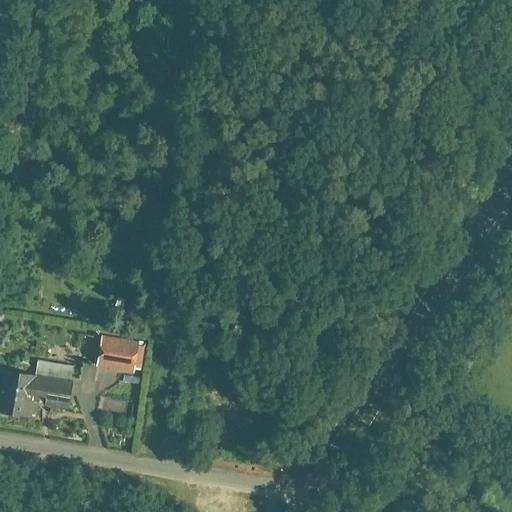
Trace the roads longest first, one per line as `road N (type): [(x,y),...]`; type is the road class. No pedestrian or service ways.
road 1 (tertiary): [(317,494),(511,180)]
road 2 (residential): [(0,440),(317,494)]
road 3 (track): [(36,0),(0,221)]
